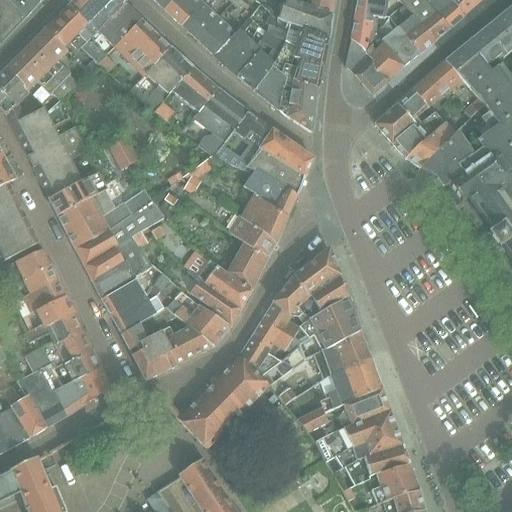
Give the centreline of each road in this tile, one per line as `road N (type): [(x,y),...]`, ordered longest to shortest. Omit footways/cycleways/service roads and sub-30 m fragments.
road 1 (residential): [(455,511),(347,212)]
road 2 (residential): [(127,396),(0,122)]
road 3 (residential): [(127,396),(224,355),(287,254),(347,212)]
road 4 (residential): [(335,163),(226,86),(135,0)]
road 5 (residential): [(507,0),(333,137)]
road 6 (residential): [(333,137),(346,0)]
